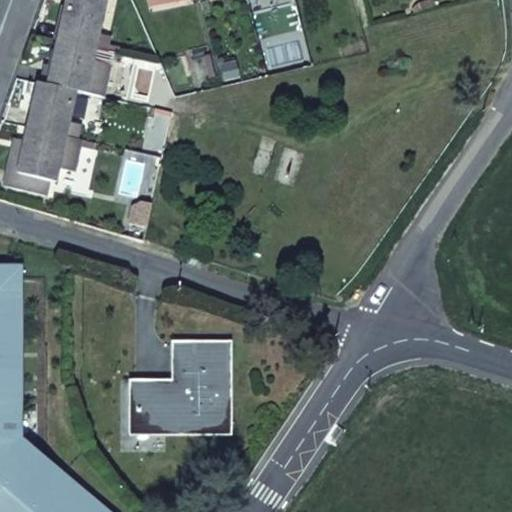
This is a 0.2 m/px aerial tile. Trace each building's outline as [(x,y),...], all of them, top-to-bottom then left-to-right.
[(64,0),(56,37),(90,45),(99,3),(87,0),(64,0)] [(69,89),(79,91),(90,45),(56,37),(48,68),(46,83),(69,89)] [(40,67),(37,81),(46,83),(48,68),(40,67)] [(37,81),(27,127),(57,135),(69,89),(46,83),(37,81)] [(72,169),(75,139),(57,135),(27,127),(24,141),(15,139),(4,186),(42,193),(45,180),(49,181),(53,167),(72,169)] [(0,511),(97,511),(13,442),(12,403),(12,271),(0,270),(0,511)] [(203,361),(220,359),(221,342),(203,343),(203,361)] [(158,395),(159,387),(133,388),(134,428),(220,427),(220,359),(203,361),(203,343),(173,343),(173,387),(172,395),(158,395)] [(173,387),(159,387),(158,395),(172,395),(173,387)]
